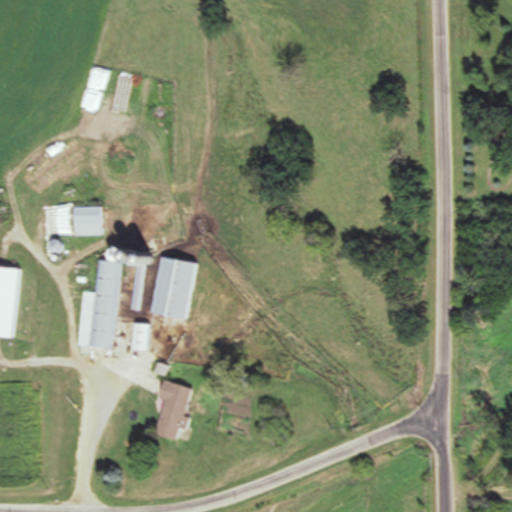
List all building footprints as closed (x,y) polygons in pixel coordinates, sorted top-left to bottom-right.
[(108,236),(108,207),(77,207),(77,236),(108,236)] [(196,320),(205,264),(169,259),(160,315),(196,320)] [(125,263),(99,261),(96,302),(92,348),(118,350),(125,263)] [(28,270),(0,266),(0,336),(22,339),(28,270)] [(155,352),(155,326),(138,326),(138,352),(155,352)] [(204,391),(172,382),(167,401),(173,403),(164,436),(190,443),(204,391)]
